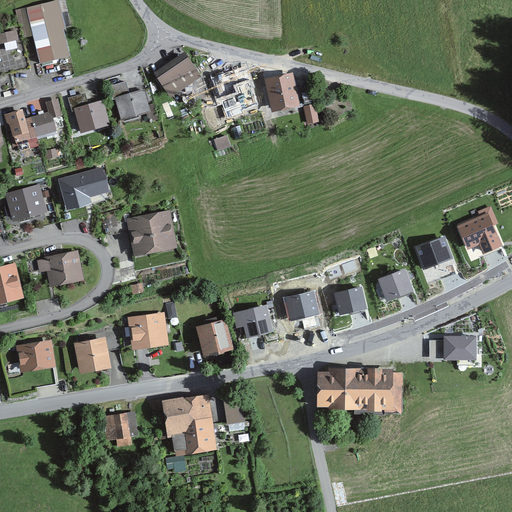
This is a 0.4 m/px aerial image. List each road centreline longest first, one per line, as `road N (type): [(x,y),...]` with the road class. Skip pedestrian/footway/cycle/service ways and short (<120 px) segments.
road 1 (residential): [(511,133),(448,103),(165,35)]
road 2 (unclassified): [(304,362),(0,411)]
road 3 (residential): [(0,329),(70,311),(96,296),(107,274),(103,254),(80,239),(0,252)]
road 4 (unclassified): [(304,362),(402,332),(511,280)]
road 5 (residential): [(165,35),(139,61),(0,106)]
road 6 (unclassified): [(331,511),(304,362)]
